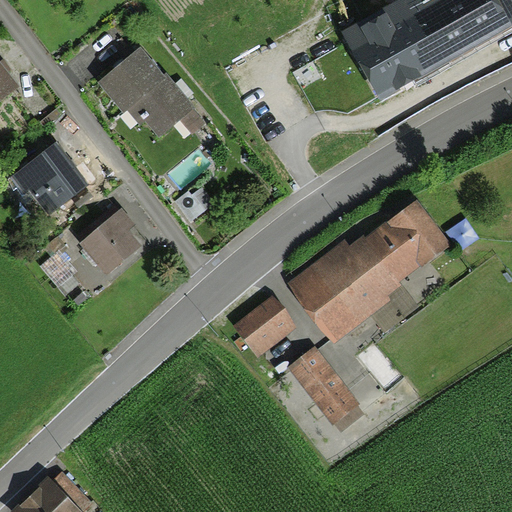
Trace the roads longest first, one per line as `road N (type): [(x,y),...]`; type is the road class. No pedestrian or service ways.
road 1 (residential): [(220,283),(0,12)]
road 2 (tertiary): [(220,283),(311,207),(511,98)]
road 3 (tertiary): [(0,488),(220,283)]
road 4 (unknown): [(311,207),(272,73),(300,25),(339,0)]
